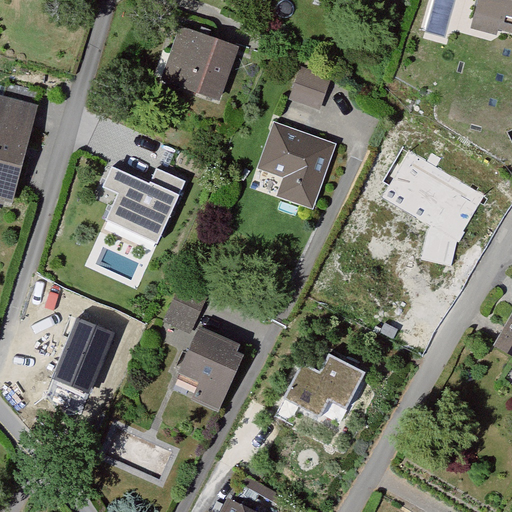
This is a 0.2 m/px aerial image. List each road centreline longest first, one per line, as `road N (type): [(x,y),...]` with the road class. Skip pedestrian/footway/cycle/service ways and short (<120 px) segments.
road 1 (residential): [(351,163),(178,511)]
road 2 (residential): [(511,240),(347,511)]
